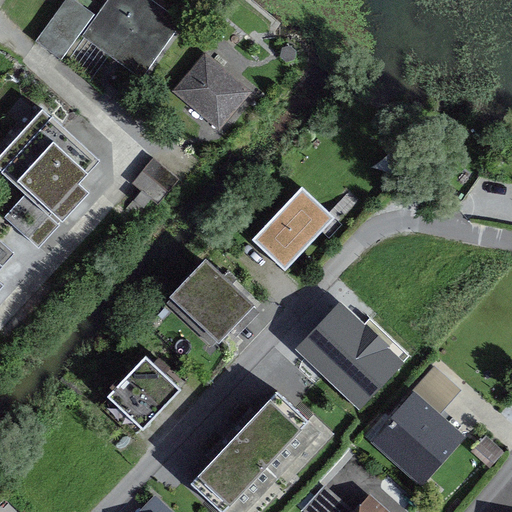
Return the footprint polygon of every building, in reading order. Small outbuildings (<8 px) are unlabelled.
[(96,14),(77,0),(67,0),(39,38),(64,56),(96,14)] [(185,18),(158,0),(110,0),(85,36),(144,77),(185,18)] [(253,92),(207,53),(175,89),(222,129),(253,92)] [(96,155),(41,107),(0,153),(0,162),(61,216),(90,183),(80,174),(96,155)] [(178,178),(153,156),(132,181),(158,203),(178,178)] [(335,213),(303,183),(251,235),(285,267),(335,213)] [(0,263),(13,249),(0,236),(0,284),(7,277),(0,270),(0,263)] [(255,299),(205,252),(169,291),(172,293),(166,300),(213,344),(255,299)] [(340,307),(301,348),(358,402),(402,356),(368,324),(363,329),(340,307)] [(181,382),(146,348),(107,388),(144,424),(181,382)] [(436,363),(416,386),(442,409),(462,387),(436,363)] [(310,416),(277,386),(191,476),(223,509),(310,416)] [(442,409),(416,386),(372,439),(423,483),(466,431),(442,409)] [(350,511),(354,508),(326,482),(302,508),(306,511),(350,511)] [(392,511),(371,491),(354,508),(350,511),(392,511)] [(137,511),(174,511),(155,492),(137,511)]
